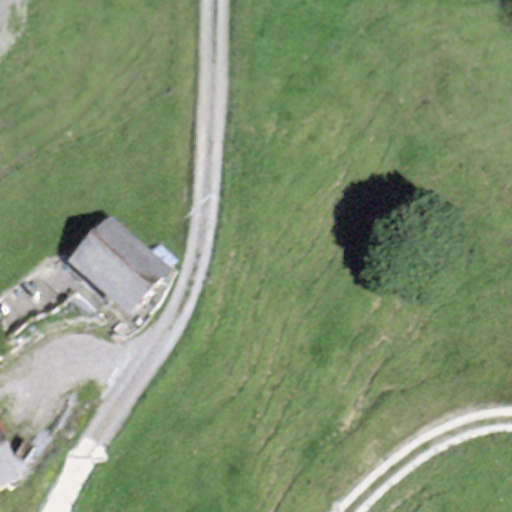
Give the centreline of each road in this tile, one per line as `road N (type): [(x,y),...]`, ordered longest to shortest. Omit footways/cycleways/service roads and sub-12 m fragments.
road 1 (track): [(214,0),(215,95),(193,275),(156,357),(67,483),(56,511)]
road 2 (track): [(350,511),(414,451),(472,420),(511,419)]
